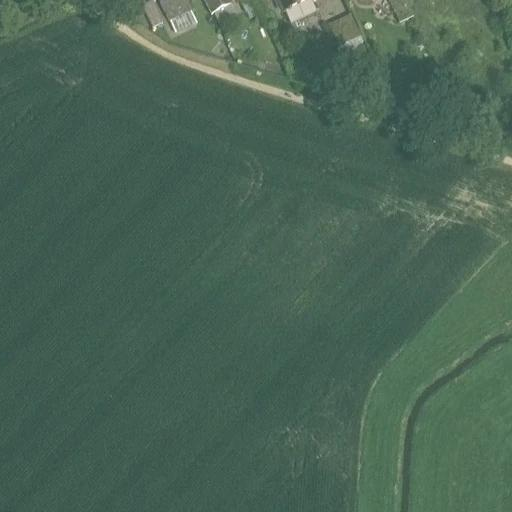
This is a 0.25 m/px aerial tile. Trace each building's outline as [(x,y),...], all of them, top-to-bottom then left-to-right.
[(159,0),(169,21),(191,12),(185,0),(159,0)] [(227,0),(203,0),(211,16),(231,7),(227,0)] [(278,0),(286,16),(318,0),(278,0)] [(410,9),(405,0),(388,0),(396,16),(410,9)] [(162,23),(154,3),(145,7),(154,26),(162,23)] [(351,18),(327,29),(337,51),(361,39),(351,18)]
